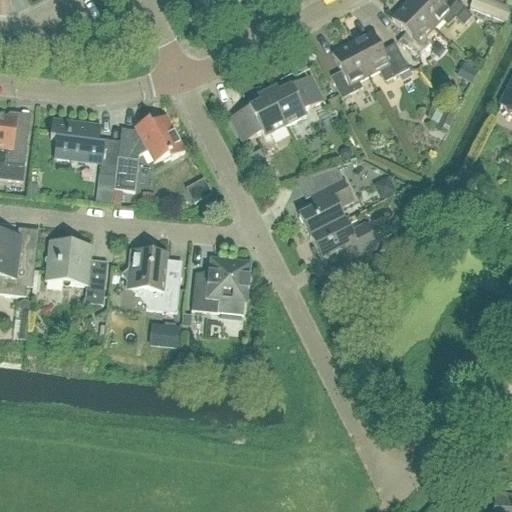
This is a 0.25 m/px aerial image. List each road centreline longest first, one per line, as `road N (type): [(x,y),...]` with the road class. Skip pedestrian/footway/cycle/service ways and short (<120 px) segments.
road 1 (residential): [(254,227),(231,239),(0,214)]
road 2 (residential): [(358,434),(254,227)]
road 3 (residential): [(0,85),(98,96),(182,81)]
road 4 (residential): [(182,81),(341,0)]
road 5 (residential): [(394,500),(511,379)]
road 6 (residential): [(254,227),(182,81)]
